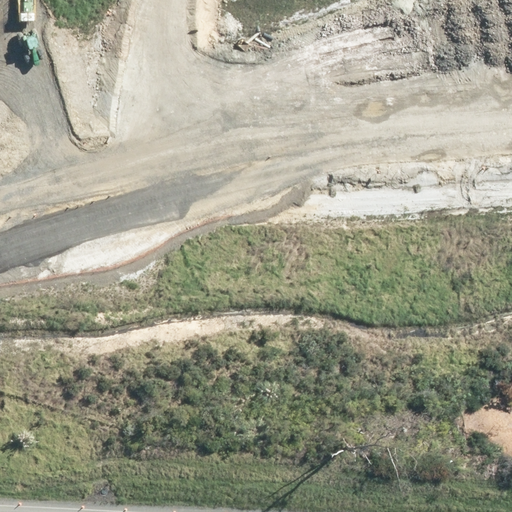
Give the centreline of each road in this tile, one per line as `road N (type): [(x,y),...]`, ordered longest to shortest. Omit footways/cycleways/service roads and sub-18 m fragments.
road 1 (trunk): [(92,301),(329,142),(511,44)]
road 2 (trunk): [(92,301),(511,82)]
road 3 (trunk): [(367,210),(0,416)]
road 4 (trunk): [(511,129),(367,210)]
road 5 (trunk): [(511,159),(473,182),(367,210)]
